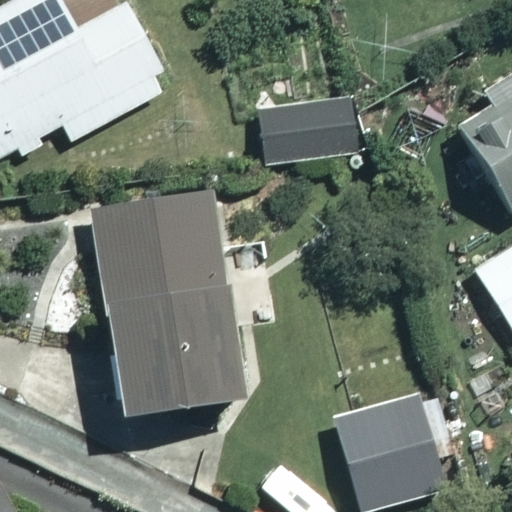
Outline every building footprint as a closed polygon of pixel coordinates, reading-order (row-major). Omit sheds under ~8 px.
[(70,29),(55,0),(14,0),(0,7),(0,154),(60,125),(67,139),(165,90),(122,3),(70,29)] [(511,77),(449,121),(511,213),(511,77)] [(356,153),(350,99),(254,110),(260,165),(356,153)] [(233,395),(209,191),(88,205),(112,410),(233,395)] [(511,244),(472,268),(511,336),(511,244)] [(446,489),(422,393),(332,415),(356,511),(446,489)] [(10,511),(0,492),(0,511),(10,511)]
